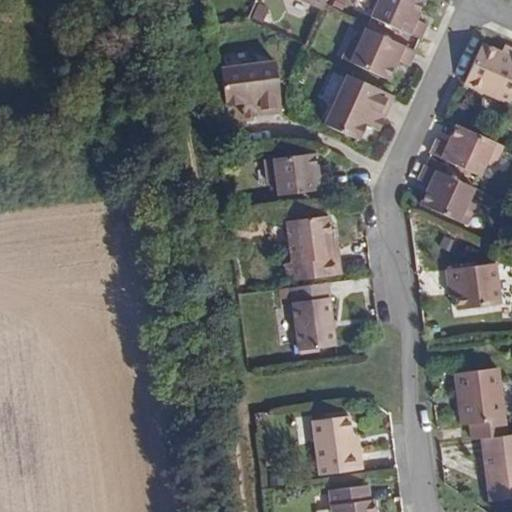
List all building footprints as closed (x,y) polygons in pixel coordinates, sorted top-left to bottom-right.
[(304,0),(322,8),(325,0),(304,0)] [(372,16),(420,38),(430,16),(419,11),(423,0),(374,0),(378,2),(372,16)] [(414,51),(366,29),(359,44),(351,40),(342,58),(388,79),(393,69),(403,74),(414,51)] [(511,97),(511,55),(502,50),(501,53),(481,45),(467,77),(511,97)] [(511,55),(511,50),(510,49),(504,46),(502,50),(511,55)] [(251,100),(253,109),(279,107),(273,60),(220,67),(225,104),(242,102),(251,100)] [(329,126),(358,139),(365,124),(371,126),(375,117),(382,120),(394,96),(383,91),(352,78),(329,126)] [(243,111),(253,109),(251,100),(242,102),(243,111)] [(375,117),(371,126),(378,130),(382,120),(375,117)] [(441,131),(431,153),(479,175),(485,163),(494,167),(503,146),(492,141),(457,125),(452,136),(441,131)] [(278,192),(331,186),(329,170),(317,171),(316,164),(314,151),(264,157),(267,180),(276,180),(278,192)] [(317,171),(329,170),(328,163),(316,164),(317,171)] [(425,194),(421,204),(467,226),(476,204),(468,200),(473,188),(425,166),(414,189),(425,194)] [(328,215),(288,220),(292,261),(285,262),(287,280),(341,274),(339,255),(333,256),(328,215)] [(493,254),(446,260),(448,285),(453,284),(456,306),(499,301),(493,254)] [(335,344),(327,283),(290,288),(298,348),(298,349),(318,347),(318,346),(335,344)] [(319,355),(318,347),(298,349),(299,357),(319,355)] [(471,424),(473,440),(480,439),(483,439),(509,435),(498,369),(455,375),(462,425),(471,424)] [(359,451),(353,452),(351,439),(350,438),(349,435),(347,414),(312,418),(316,450),(317,450),(320,471),(360,466),(359,451)] [(353,452),(359,451),(358,443),(358,437),(356,437),(355,434),(350,434),(349,435),(350,438),(351,439),(353,452)] [(511,434),(509,435),(483,439),(480,439),(488,501),(511,498),(511,434)] [(374,511),(373,497),(367,497),(366,484),(334,488),(336,511),(374,511)]
